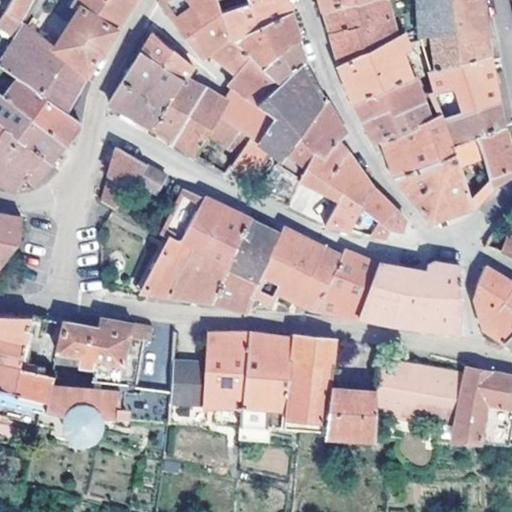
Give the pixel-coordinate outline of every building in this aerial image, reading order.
[(22,0),(8,0),(2,11),(11,17),(22,0)] [(71,0),(69,4),(75,9),(50,47),(85,72),(111,31),(114,31),(132,0),(71,0)] [(158,0),(164,7),(183,34),(219,13),(214,0),(158,0)] [(219,13),(229,41),(240,37),(289,14),(286,3),(284,0),(253,0),(246,3),(219,13)] [(364,0),(318,0),(322,13),(364,0)] [(384,0),(364,0),(322,13),(330,39),(337,63),(399,34),(384,0)] [(419,38),(428,68),(487,54),(481,0),(415,0),(418,26),(419,38)] [(11,17),(2,11),(0,13),(0,27),(13,37),(21,25),(11,17)] [(199,54),(206,50),(229,41),(219,13),(183,34),(191,45),(199,54)] [(289,14),(240,37),(268,76),(296,39),(291,22),(289,14)] [(50,47),(21,25),(13,37),(0,57),(0,67),(63,110),(73,94),(80,82),(85,72),(50,47)] [(160,63),(171,49),(150,32),(143,44),(139,51),(160,63)] [(410,52),(408,42),(405,32),(399,34),(337,63),(345,83),(352,102),(410,75),(402,57),(410,52)] [(231,89),(272,116),(283,95),(268,76),(240,37),(229,41),(206,50),(220,63),(233,74),(227,85),(231,89)] [(268,76),(283,95),(304,63),(299,49),(296,39),(268,76)] [(160,63),(185,78),(193,67),(178,55),(171,49),(160,63)] [(160,63),(139,51),(127,69),(172,97),(185,78),(160,63)] [(438,115),(442,124),(496,101),(493,84),(487,54),(428,68),(432,88),(428,90),(430,96),(438,115)] [(268,148),(277,154),(291,139),(325,99),(318,87),(304,63),(283,95),(272,116),(256,141),(268,148)] [(77,121),(69,115),(63,110),(0,67),(0,96),(62,143),(70,132),(77,121)] [(172,97),(127,69),(108,101),(128,114),(151,128),(172,97)] [(421,99),(412,74),(410,75),(352,102),(363,124),(421,99)] [(159,133),(170,141),(203,89),(185,78),(172,97),(151,128),(159,133)] [(236,153),(248,135),(217,114),(223,102),(203,89),(170,141),(181,148),(193,155),(205,134),(236,153)] [(248,135),(256,141),(272,116),(231,89),(227,95),(223,102),(217,114),(248,135)] [(57,150),(62,143),(0,96),(0,128),(50,161),(57,150)] [(429,118),(438,115),(430,96),(421,99),(429,118)] [(291,139),(310,153),(321,158),(337,140),(344,134),(338,122),(325,99),(291,139)] [(379,140),(429,118),(421,99),(363,124),(367,133),(372,143),(379,140)] [(450,148),(474,136),(501,125),(499,112),(496,101),(442,124),(450,148)] [(394,178),(450,148),(442,124),(438,115),(429,118),(379,140),(385,157),(394,178)] [(511,156),(507,143),(501,125),(474,136),(491,186),(511,174),(511,168),(511,167),(511,156)] [(16,188),(23,180),(30,185),(50,161),(0,128),(0,184),(12,192),(16,188)] [(239,171),(251,178),(268,148),(256,141),(248,135),(236,153),(229,165),(239,171)] [(471,206),(491,186),(474,136),(450,148),(394,178),(429,220),(451,213),(471,206)] [(323,179),(344,151),(341,146),(337,140),(321,158),(310,153),(297,179),(336,197),(338,192),(323,179)] [(101,202),(112,208),(126,187),(131,187),(133,183),(143,164),(115,147),(113,157),(101,202)] [(359,206),(369,187),(344,151),(323,179),(338,192),(336,197),(322,223),(349,231),(359,206)] [(143,164),(133,183),(154,191),(162,174),(143,164)] [(401,232),(404,221),(369,187),(359,206),(376,218),(390,228),(401,232)] [(224,268),(248,218),(217,204),(184,188),(160,233),(167,237),(186,245),(166,294),(184,297),(208,302),(224,268)] [(0,214),(0,261),(19,237),(19,218),(5,215),(0,214)] [(255,283),(276,234),(258,224),(248,218),(224,268),(255,283)] [(390,228),(376,218),(368,235),(384,239),(390,228)] [(277,291),(304,238),(284,228),(276,234),(255,283),(251,290),(272,303),(279,292),(277,291)] [(482,246),(511,257),(511,239),(490,232),(482,246)] [(139,290),(166,294),(186,245),(167,237),(139,290)] [(294,300),(323,247),(304,238),(277,291),(279,292),(294,300)] [(311,309),(339,255),(332,252),(323,247),(294,300),(298,302),(311,309)] [(358,318),(375,265),(370,263),(342,251),(339,255),(311,309),(358,318)] [(457,329),(459,269),(438,264),(434,261),(426,263),(425,270),(403,267),(402,271),(375,265),(358,318),(421,330),(457,329)] [(502,342),(511,325),(511,316),(502,311),(511,284),(483,267),(472,294),(484,330),(492,335),(502,342)] [(251,290),(255,283),(224,268),(208,302),(222,305),(243,310),(248,300),(251,290)] [(511,284),(502,311),(511,316),(511,284)] [(17,368),(30,316),(8,314),(0,313),(0,400),(43,411),(50,384),(52,374),(17,368)] [(92,369),(90,377),(87,389),(102,391),(105,386),(118,388),(133,388),(144,345),(150,341),(151,336),(151,327),(114,320),(98,317),(95,328),(60,321),(55,351),(76,355),(74,361),(75,367),(80,371),(83,372),(86,371),(92,369)] [(511,325),(502,342),(511,346),(511,325)] [(241,416),(247,333),(223,333),(207,333),(203,364),(171,362),(169,408),(241,416)] [(281,410),(288,340),(273,337),(247,333),(241,416),(240,428),(263,430),(267,410),(281,410)] [(328,388),(335,340),(311,337),(289,335),(288,340),(281,410),(323,415),(328,388)] [(171,362),(172,339),(151,336),(150,341),(144,345),(133,388),(148,389),(146,420),(167,422),(169,408),(171,362)] [(453,424),(462,375),(421,367),(378,359),(375,391),(375,407),(453,424)] [(504,444),(511,403),(511,376),(480,371),(465,368),(462,375),(453,424),(450,439),(475,441),(483,403),(493,405),(487,442),(504,444)] [(63,415),(61,420),(61,426),(63,432),(66,437),(72,441),(78,443),(84,443),(90,440),(94,437),(98,432),(100,424),(99,417),(122,418),(126,415),(128,412),(128,411),(125,407),(123,406),(120,407),(116,410),(118,388),(105,386),(102,391),(87,389),(50,384),(43,411),(63,415)] [(375,407),(375,391),(328,388),(323,415),(322,434),(373,437),(375,407)] [(483,403),(475,441),(487,442),(493,405),(483,403)]
